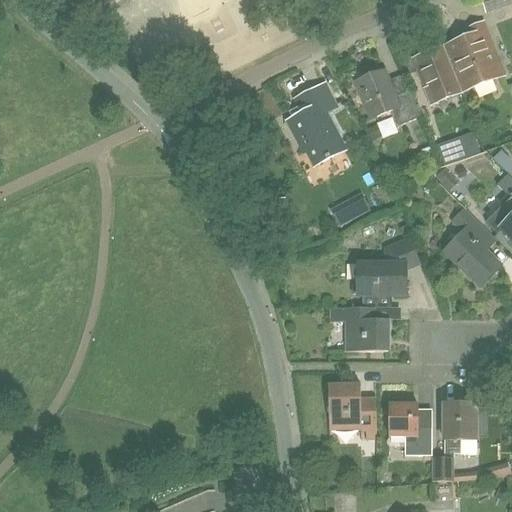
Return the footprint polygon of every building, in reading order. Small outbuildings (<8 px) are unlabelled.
[(491,23),(503,23),(502,5),(490,5),(491,23)] [(503,77),(482,24),(467,30),(470,37),(443,48),(461,93),(503,77)] [(461,93),(443,48),(413,60),(431,105),(461,93)] [(395,100),(384,72),(356,83),(371,120),(392,112),(398,128),(421,119),(411,94),(395,100)] [(315,167),(344,152),(325,115),(336,109),(324,86),(296,100),(303,115),(288,122),(297,139),(300,138),(315,167)] [(377,138),(373,128),(364,132),(369,142),(377,138)] [(463,160),(458,145),(438,151),(444,166),(463,160)] [(415,174),(438,166),(431,148),(420,152),(422,158),(410,162),(415,174)] [(458,184),(445,170),(436,178),(449,192),(458,184)] [(442,186),(432,195),(441,206),(452,198),(442,186)] [(369,211),(361,196),(330,212),(338,227),(369,211)] [(511,197),(502,207),(486,224),(497,235),(501,231),(511,241),(511,197)] [(445,253),(479,287),(499,267),(486,254),(496,243),(464,212),(453,223),(464,234),(445,253)] [(357,297),(406,298),(406,271),(420,265),(411,241),(386,251),(386,266),(357,266),(357,297)] [(329,353),(388,353),(388,321),(376,321),(376,309),(329,309),(329,322),(345,322),(345,352),(329,352),(329,353)] [(360,432),(361,441),(376,441),(375,403),(360,404),(360,385),(328,386),(329,432),(360,432)] [(405,458),(432,458),(432,429),(417,429),(417,405),(390,405),(389,438),(405,438),(405,458)] [(445,441),(445,456),(454,456),(461,456),(460,442),(476,442),(476,406),(443,406),(444,441),(445,441)] [(445,460),(432,460),(432,483),(454,483),(454,477),(454,456),(445,456),(445,460)] [(454,477),(454,483),(479,481),(478,475),(454,477)]
